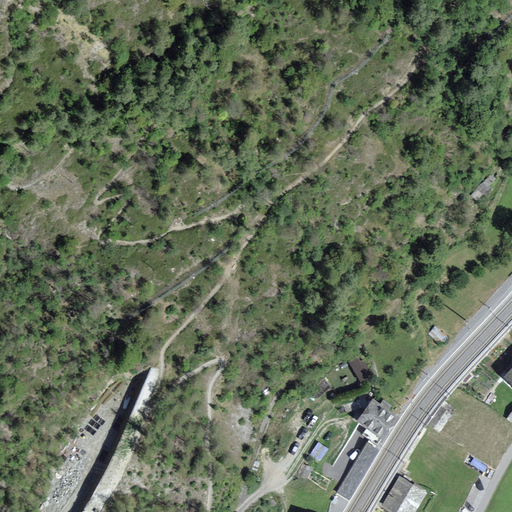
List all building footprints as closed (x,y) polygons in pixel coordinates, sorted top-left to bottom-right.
[(446,335),(435,327),(430,333),(441,342),(446,335)] [(511,365),(500,377),(511,388),(511,365)] [(393,415),(370,399),(356,418),(380,434),(393,415)] [(367,443),(338,491),(341,493),(348,497),(350,499),(379,450),(377,449),(367,443)] [(408,511),(420,492),(396,479),(380,508),(386,511),(408,511)]
